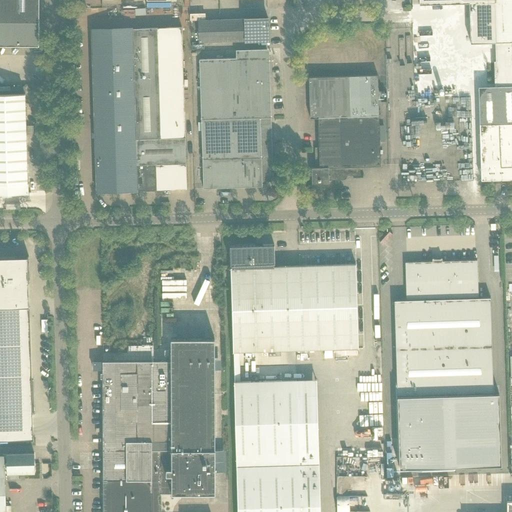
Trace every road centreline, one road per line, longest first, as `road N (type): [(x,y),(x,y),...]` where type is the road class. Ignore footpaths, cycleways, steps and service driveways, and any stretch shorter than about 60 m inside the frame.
road 1 (unclassified): [(292,215),(292,28),(302,19),(415,18)]
road 2 (unclassified): [(66,511),(57,223)]
road 3 (unclassified): [(57,223),(292,215)]
road 4 (unclassified): [(57,223),(57,0)]
road 5 (unclassified): [(292,215),(511,209)]
